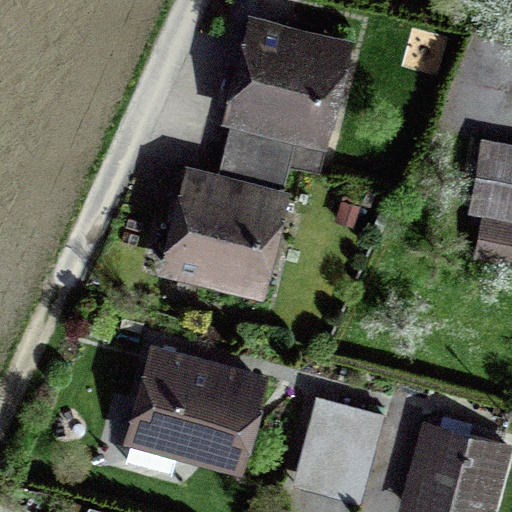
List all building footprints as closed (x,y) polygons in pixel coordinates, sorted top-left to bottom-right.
[(255,21),(231,112),(315,134),(339,43),(255,21)] [(511,142),(483,138),(471,206),(511,212),(511,142)] [(190,175),(167,265),(249,285),(272,196),(190,175)] [(154,352),(131,451),(234,476),(258,376),(154,352)] [(380,411),(318,396),(302,457),(365,473),(380,411)] [(431,430),(412,510),(418,511),(493,511),(509,448),(431,430)]
